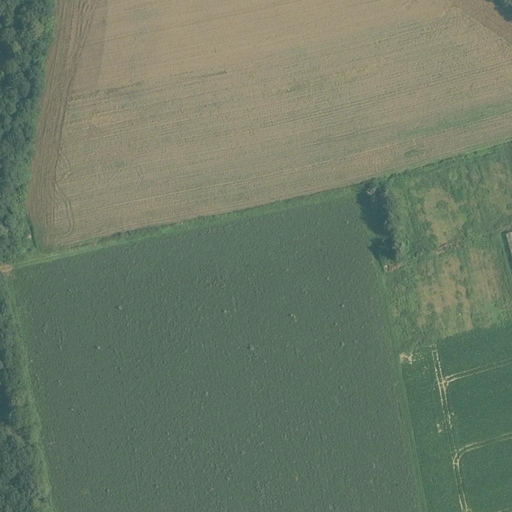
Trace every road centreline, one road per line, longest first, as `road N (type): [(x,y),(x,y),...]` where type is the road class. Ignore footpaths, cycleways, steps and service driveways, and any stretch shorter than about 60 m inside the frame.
road 1 (track): [(422,511),(362,192),(0,271)]
road 2 (track): [(511,147),(362,192)]
road 3 (track): [(377,272),(511,229)]
